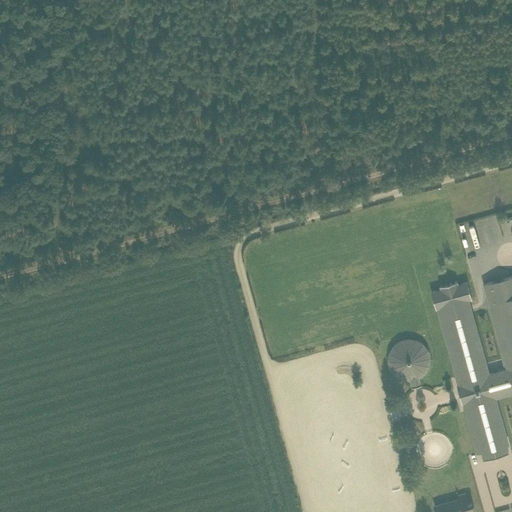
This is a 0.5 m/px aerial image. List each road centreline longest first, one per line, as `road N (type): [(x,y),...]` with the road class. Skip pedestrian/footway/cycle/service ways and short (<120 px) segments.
road 1 (track): [(0,272),(319,186)]
road 2 (track): [(319,186),(511,132)]
road 3 (track): [(316,0),(319,186)]
